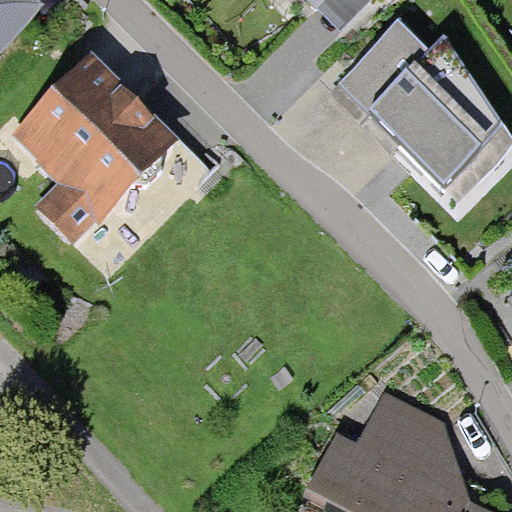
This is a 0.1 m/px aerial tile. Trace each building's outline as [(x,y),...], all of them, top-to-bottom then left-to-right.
[(34,0),(0,0),(0,55),(44,9),(34,0)] [(307,0),(343,34),(376,0),(307,0)] [(511,150),(511,144),(445,37),(427,54),(400,27),(340,86),(457,205),(511,150)] [(92,59),(13,139),(60,185),(38,208),(77,247),(179,144),(92,59)] [(339,432),(305,499),(329,511),(503,511),(473,496),(446,439),(443,421),(383,391),(358,442),(339,432)]
